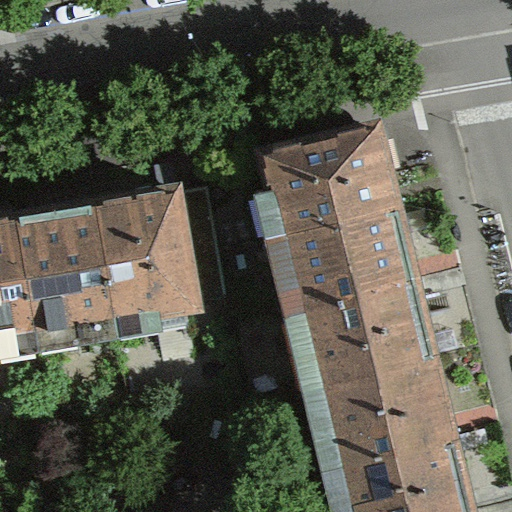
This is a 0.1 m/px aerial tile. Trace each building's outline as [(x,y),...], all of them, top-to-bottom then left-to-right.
[(378,134),(363,125),(263,149),(283,228),(395,201),(382,151),(378,134)] [(95,200),(114,314),(194,300),(194,296),(223,291),(205,185),(176,189),(176,186),(123,195),(95,200)] [(16,213),(36,327),(114,314),(95,200),(43,209),(16,213)] [(283,228),(302,305),(414,278),(400,223),(395,201),(283,228)] [(0,216),(0,333),(36,327),(16,213),(0,216)] [(414,278),(302,305),(320,382),(432,355),(419,303),(414,278)] [(320,382),(339,459),(451,432),(438,377),(432,355),(320,382)] [(351,511),(458,511),(470,509),(456,453),(451,432),(339,459),(351,511)]
